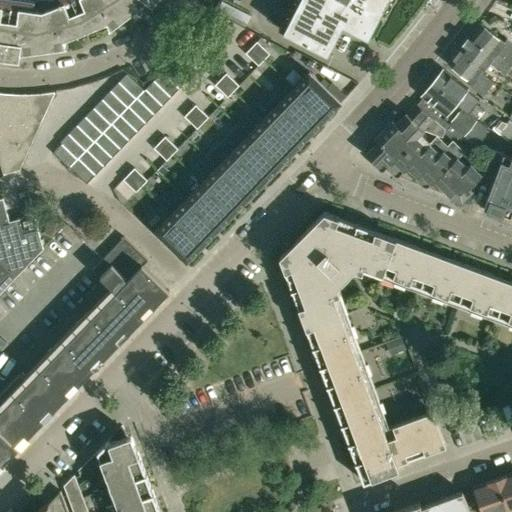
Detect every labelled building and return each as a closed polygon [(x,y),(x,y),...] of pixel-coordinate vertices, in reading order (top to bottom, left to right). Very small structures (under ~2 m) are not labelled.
[(0,0),(0,56),(20,59),(18,51),(68,45),(65,38),(107,21),(110,28),(145,0),(151,0),(153,3),(155,0),(47,0),(42,3),(34,1),(27,0),(0,0)] [(223,0),(218,11),(247,26),(253,14),(223,0)] [(298,0),(283,30),(328,53),(343,24),(368,37),(387,0),(298,0)] [(504,42),(495,35),(480,22),(479,23),(470,34),(479,42),(494,54),(498,50),(511,61),(511,43),(506,39),(504,42)] [(511,65),(511,66),(511,65),(511,61),(498,50),(494,54),(479,42),(470,34),(460,47),(484,67),(481,70),(497,83),(507,72),(511,76),(511,65)] [(257,41),(251,47),(264,59),(270,53),(257,41)] [(258,65),(264,59),(251,47),(246,53),(258,65)] [(485,98),(497,83),(481,70),(484,67),(460,47),(448,62),(472,81),(469,85),(485,98)] [(182,57),(173,65),(188,79),(196,71),(182,57)] [(172,64),(163,72),(179,88),(188,79),(173,65),(172,64)] [(459,81),(443,68),(432,81),(472,115),(476,119),(484,109),(476,103),(479,100),(466,89),(467,88),(459,81)] [(162,71),(154,80),(171,97),(179,88),(163,72),(162,71)] [(294,88),(325,119),(341,102),(309,71),(294,88)] [(127,73),(119,81),(136,98),(137,97),(144,89),(127,73)] [(227,73),(221,78),(234,91),(239,85),(227,73)] [(228,97),(234,91),(221,78),(215,84),(228,97)] [(154,80),(145,88),(163,105),(171,97),(154,80)] [(119,81),(110,90),(128,107),(129,106),(136,98),(119,81)] [(476,119),(472,115),(432,81),(421,95),(445,114),(443,117),(464,134),(476,119)] [(144,89),(137,97),(154,114),(163,105),(145,88),(144,89)] [(325,119),(294,88),(278,103),(310,134),(325,119)] [(110,90),(102,99),(119,115),(120,114),(128,107),(110,90)] [(57,92),(57,91),(47,92),(36,93),(23,94),(17,94),(11,93),(3,93),(0,92),(0,174),(20,169),(55,92),(57,92)] [(136,98),(129,106),(146,122),(154,114),(137,97),(136,98)] [(102,99),(93,107),(111,124),(112,123),(119,115),(102,99)] [(445,130),(430,116),(415,102),(396,123),(392,119),(374,138),(374,139),(373,141),(374,142),(374,143),(374,144),(365,153),(375,162),(381,156),(390,164),(394,161),(417,138),(424,130),(442,136),(445,130)] [(309,135),(310,134),(278,103),(263,119),(295,150),(309,135)] [(196,104),(190,110),(203,122),(209,116),(196,104)] [(128,107),(120,114),(137,131),(146,122),(129,106),(128,107)] [(93,107),(85,116),(102,132),(103,132),(111,124),(93,107)] [(197,128),(203,122),(190,110),(184,116),(197,128)] [(119,115),(112,123),(129,140),(137,131),(120,114),(119,115)] [(85,116),(77,125),(94,141),(95,140),(102,132),(85,116)] [(248,135),(279,166),(295,150),(263,119),(248,135)] [(511,138),(511,121),(510,120),(498,135),(510,143),(511,138)] [(111,124),(103,132),(121,148),(129,140),(112,123),(111,124)] [(77,125),(68,133),(86,150),(87,149),(94,141),(77,125)] [(102,132),(95,140),(112,157),(121,148),(103,132),(102,132)] [(68,133),(60,142),(61,143),(77,158),(78,157),(86,150),(68,133)] [(279,167),(279,166),(248,135),(232,151),(264,182),(279,167)] [(160,142),(172,154),(178,148),(165,136),(160,142)] [(421,174),(447,146),(437,136),(426,147),(417,138),(394,161),(404,171),(407,167),(418,178),(421,174)] [(94,141),(87,149),(104,166),(112,157),(95,140),(94,141)] [(468,166),(458,157),(463,151),(452,140),(447,146),(421,174),(431,184),(434,181),(445,191),(446,190),(452,197),(463,201),(473,190),(469,187),(482,173),(471,163),(468,166)] [(167,160),(172,154),(160,142),(154,147),(167,160)] [(61,143),(53,152),(68,166),(67,168),(68,168),(77,158),(61,143)] [(501,165),(503,160),(501,160),(504,154),(489,148),(482,167),(485,171),(495,174),(499,164),(501,165)] [(86,150),(78,157),(96,174),(104,166),(87,149),(86,150)] [(232,151),(217,167),(249,198),(263,182),(264,182),(232,151)] [(499,164),(495,174),(496,175),(484,207),(487,208),(486,209),(499,214),(501,209),(511,212),(510,216),(511,217),(511,215),(511,155),(509,163),(503,160),(501,165),(499,164)] [(77,158),(68,168),(70,171),(73,169),(87,183),(96,174),(78,157),(77,158)] [(135,167),(129,173),(142,186),(147,180),(135,167)] [(248,198),(249,198),(217,167),(202,182),(233,213),(248,198)] [(136,192),(142,186),(129,173),(123,179),(136,192)] [(186,198),(218,229),(233,213),(202,182),(186,198)] [(3,197),(0,198),(0,262),(15,277),(43,248),(28,190),(27,191),(33,214),(9,220),(3,197)] [(171,214),(203,245),(218,229),(186,198),(171,214)] [(280,256),(364,481),(399,468),(397,463),(446,445),(433,409),(384,428),(379,415),(386,412),(382,402),(375,404),(365,376),(372,374),(368,363),(361,366),(351,338),(357,335),(353,325),(347,327),(342,315),(348,313),(338,286),(351,273),(355,269),(381,279),(384,273),(396,278),(394,285),(404,289),(407,282),(435,292),(432,299),(442,303),(445,296),(473,307),(471,313),(481,317),(484,310),(511,321),(509,328),(511,328),(511,280),(324,211),(280,256)] [(182,256),(187,261),(203,245),(171,214),(155,230),(173,247),(171,249),(180,258),(182,256)] [(58,223),(49,219),(43,232),(53,236),(58,223)] [(0,464),(169,290),(143,265),(148,259),(124,236),(93,268),(116,291),(92,315),(88,311),(24,377),(20,373),(0,393),(0,464)] [(0,292),(15,277),(0,262),(0,292)] [(108,439),(97,450),(105,472),(111,487),(120,511),(160,511),(154,496),(151,488),(140,457),(131,434),(126,436),(110,442),(108,439)] [(511,472),(496,478),(508,511),(511,509),(511,472)] [(73,511),(86,511),(74,473),(63,485),(73,511)] [(504,511),(508,511),(496,478),(473,486),(482,511),(504,511)] [(68,511),(60,490),(51,500),(48,504),(39,511),(68,511)] [(420,502),(392,511),(469,511),(462,491),(421,506),(420,502)]
